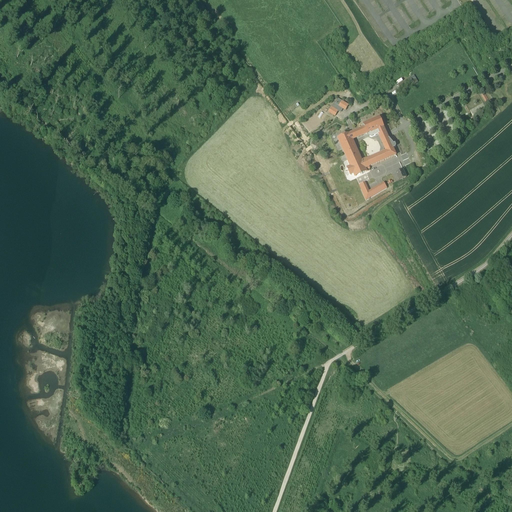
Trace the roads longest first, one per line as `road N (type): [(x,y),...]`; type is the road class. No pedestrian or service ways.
road 1 (track): [(347,358),(451,460),(466,462),(511,434)]
road 2 (track): [(511,245),(491,269),(343,360)]
road 3 (track): [(276,511),(329,369),(343,360)]
